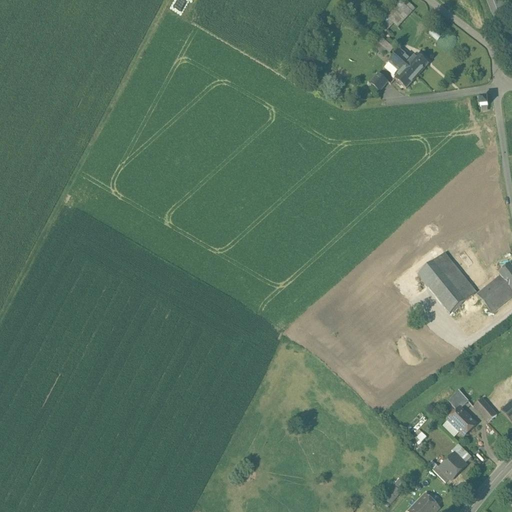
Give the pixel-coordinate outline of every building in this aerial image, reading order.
[(408,2),(404,5),(412,12),(415,8),(408,2)] [(412,12),(404,5),(399,10),(395,14),(404,21),(412,12)] [(395,14),(383,28),(391,35),(404,21),(395,14)] [(393,49),(383,40),(379,44),(390,53),(393,49)] [(390,53),(379,44),(374,49),(385,59),(390,53)] [(412,62),(399,51),(394,57),(406,68),(412,62)] [(412,62),(406,68),(417,78),(428,65),(417,55),(412,62)] [(406,68),(394,57),(388,63),(400,74),(406,68)] [(400,74),(395,80),(406,90),(417,78),(406,68),(400,74)] [(378,75),(370,84),(380,93),(388,83),(378,75)] [(487,99),(480,100),(480,104),(480,108),(481,107),(487,107),(488,107),(487,101),(487,99)] [(447,254),(455,247),(447,236),(438,243),(447,254)] [(445,254),(436,261),(447,273),(452,269),(473,296),(478,292),(445,254)] [(447,273),(436,261),(418,276),(428,288),(447,273)] [(511,268),(510,266),(499,275),(500,277),(511,291),(511,268)] [(473,296),(452,269),(447,273),(428,288),(450,315),(473,296)] [(511,291),(500,277),(478,296),(492,314),(511,297),(511,291)] [(459,391),(448,402),(457,412),(460,410),(461,410),(469,402),(459,391)] [(497,416),(482,400),(473,408),(488,424),(497,416)] [(511,403),(502,411),(511,423),(511,403)] [(461,410),(460,410),(457,412),(448,421),(464,437),(476,425),(461,410)] [(420,445),(425,436),(417,430),(411,439),(420,445)] [(466,467),(454,455),(440,470),(450,480),(452,481),(466,467)] [(440,470),(437,467),(433,471),(446,484),(450,480),(440,470)] [(395,488),(392,485),(381,497),(384,500),(390,505),(401,493),(395,488)] [(437,511),(440,509),(426,495),(408,511),(437,511)]
